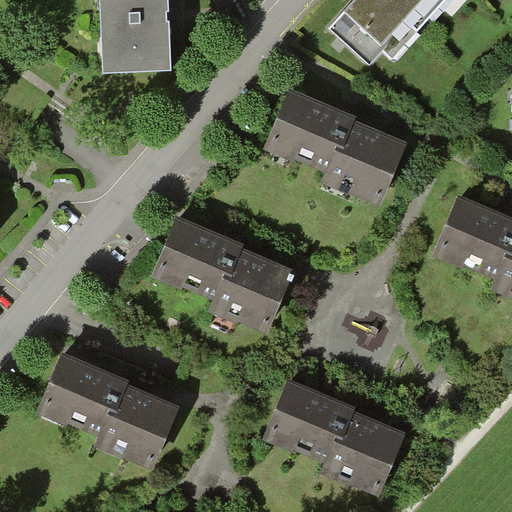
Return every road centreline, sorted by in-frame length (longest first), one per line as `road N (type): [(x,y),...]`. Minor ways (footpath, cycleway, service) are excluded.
road 1 (residential): [(0,342),(299,0)]
road 2 (track): [(399,511),(511,392)]
